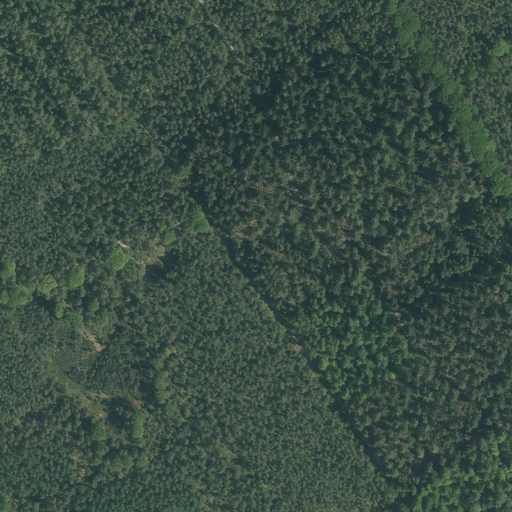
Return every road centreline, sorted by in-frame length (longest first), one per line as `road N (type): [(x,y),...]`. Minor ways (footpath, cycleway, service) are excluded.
road 1 (track): [(414,511),(60,0)]
road 2 (track): [(200,0),(258,92),(315,227),(366,266),(426,355),(511,433)]
road 3 (track): [(394,2),(511,201)]
road 4 (track): [(206,212),(0,297)]
road 5 (track): [(511,420),(408,495),(362,511)]
